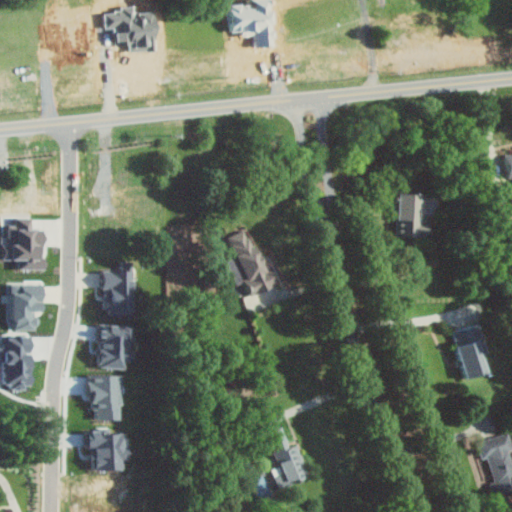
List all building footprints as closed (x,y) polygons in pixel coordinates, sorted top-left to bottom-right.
[(511,146),(503,147),(506,176),(511,175),(511,146)] [(114,215),(158,211),(156,191),(112,195),(114,215)] [(424,237),(424,227),(416,227),(418,192),(396,192),(395,219),(397,219),(396,236),(424,237)] [(249,294),(272,284),(247,227),(227,235),(236,255),(225,260),(235,283),(243,280),(249,294)] [(132,314),(132,261),(120,261),(120,269),(100,270),(101,287),(104,287),(105,314),(132,314)] [(40,282),(9,282),(9,321),(13,321),(13,328),(35,328),(35,310),(40,310),(40,282)] [(465,377),(485,371),(479,354),(487,352),(478,322),(450,331),(465,377)] [(130,324),(97,323),(96,366),(129,367),(130,324)] [(4,386),(29,386),(28,335),(2,336),(4,386)] [(477,440),(481,458),(487,457),(496,491),(511,486),(511,465),(508,452),(511,450),(507,432),(477,440)]
